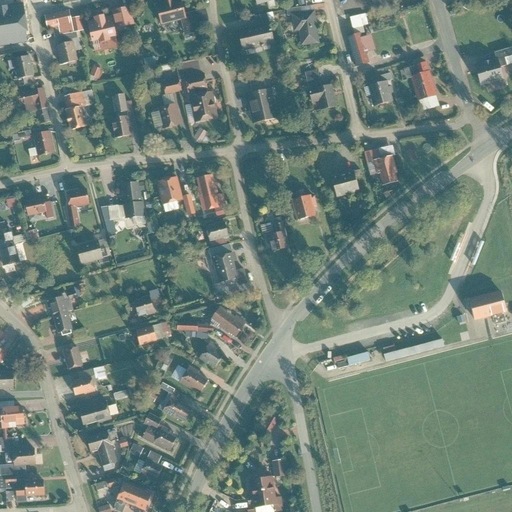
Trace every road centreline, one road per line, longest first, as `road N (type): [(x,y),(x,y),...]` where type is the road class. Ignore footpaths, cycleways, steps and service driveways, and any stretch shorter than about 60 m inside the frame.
road 1 (residential): [(282,337),(360,249),(491,143)]
road 2 (residential): [(82,511),(40,354),(0,306)]
road 3 (residential): [(189,511),(242,396),(282,337)]
road 4 (residential): [(237,153),(254,254),(282,337)]
road 5 (unclassified): [(282,337),(318,511)]
road 6 (residential): [(68,169),(237,153)]
road 7 (residential): [(213,0),(237,153)]
road 8 (residential): [(40,46),(68,169)]
road 9 (residential): [(237,153),(359,138)]
